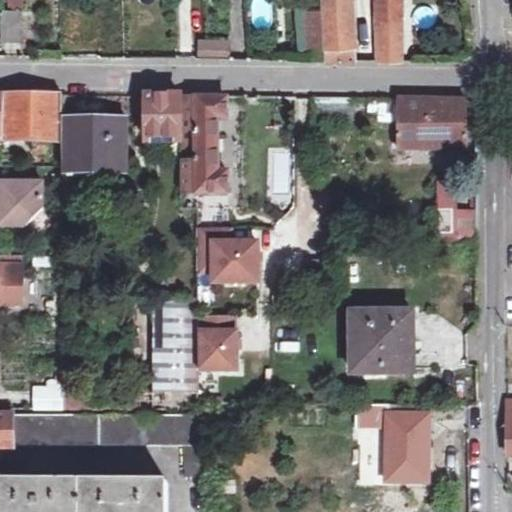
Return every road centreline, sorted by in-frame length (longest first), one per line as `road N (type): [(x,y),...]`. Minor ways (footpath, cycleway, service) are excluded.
road 1 (residential): [(0,75),(490,77)]
road 2 (residential): [(493,212),(495,385)]
road 3 (residential): [(490,77),(493,212)]
road 4 (residential): [(495,385),(498,511)]
